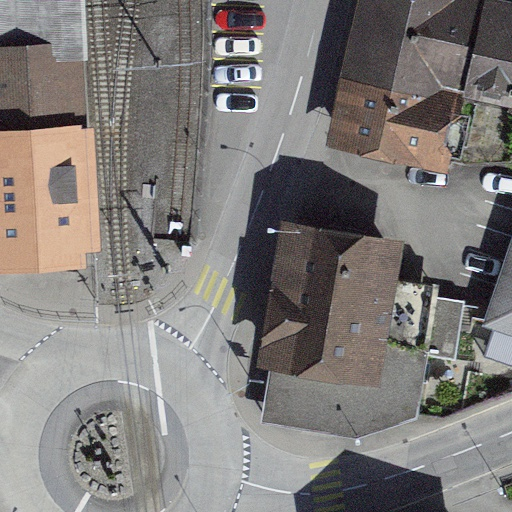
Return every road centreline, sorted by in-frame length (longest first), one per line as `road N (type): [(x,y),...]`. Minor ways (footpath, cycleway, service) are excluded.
road 1 (residential): [(182,366),(266,185),(322,0)]
road 2 (tertiary): [(225,481),(329,493),(511,431)]
road 3 (secondary): [(182,366),(128,347),(95,349),(65,361),(21,408)]
road 4 (secondary): [(225,481),(221,417),(182,366)]
